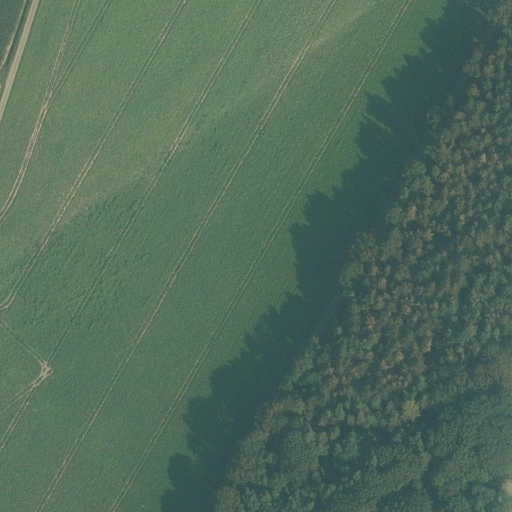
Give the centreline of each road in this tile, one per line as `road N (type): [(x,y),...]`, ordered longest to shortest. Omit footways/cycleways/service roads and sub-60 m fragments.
road 1 (track): [(223,511),(511,1)]
road 2 (unclassified): [(0,128),(42,0)]
